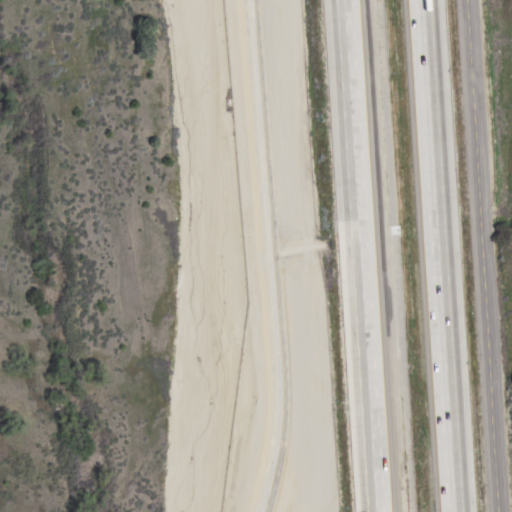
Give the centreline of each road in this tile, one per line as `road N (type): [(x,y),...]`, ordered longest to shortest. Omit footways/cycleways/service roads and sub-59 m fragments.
road 1 (motorway): [(455,511),(423,0)]
road 2 (residential): [(468,0),(500,511)]
road 3 (motorway): [(343,0),(375,511)]
